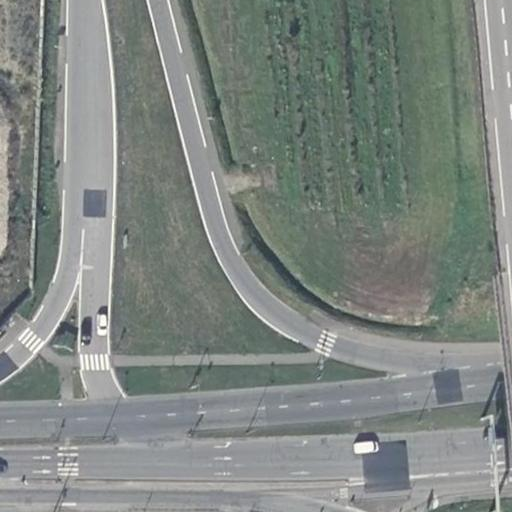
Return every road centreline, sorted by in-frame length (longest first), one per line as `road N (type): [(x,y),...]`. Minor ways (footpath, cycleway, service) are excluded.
road 1 (trunk): [(503,381),(328,341),(257,291),(213,208),(162,0)]
road 2 (primary): [(503,381),(130,417)]
road 3 (trunk): [(0,493),(221,495),(329,511)]
road 4 (primary): [(192,463),(511,455)]
road 5 (trunk): [(87,210),(97,362),(130,417)]
road 6 (trunk): [(84,0),(87,210)]
road 7 (primary): [(0,465),(192,463)]
road 8 (trunk): [(87,210),(55,310),(0,371)]
road 9 (primary): [(130,417),(0,421)]
